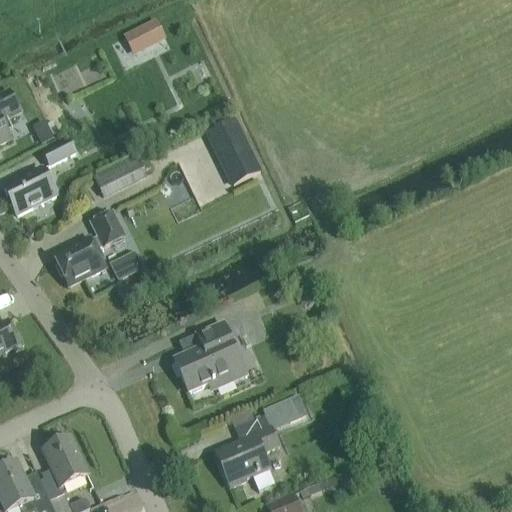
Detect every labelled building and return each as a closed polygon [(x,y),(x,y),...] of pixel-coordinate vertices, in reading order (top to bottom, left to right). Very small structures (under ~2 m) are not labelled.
[(192,29),(179,5),(159,15),(171,40),(192,29)] [(124,36),(134,57),(168,42),(159,21),(124,36)] [(1,124),(19,115),(9,95),(0,99),(0,148),(10,143),(1,124)] [(54,142),(45,125),(32,131),(41,149),(54,142)] [(260,177),(235,125),(208,138),(233,190),(260,177)] [(77,158),(70,144),(42,158),(49,172),(77,158)] [(146,181),(136,159),(94,178),(104,200),(146,181)] [(17,220),(56,200),(42,173),(3,193),(17,220)] [(96,254),(103,251),(103,252),(125,241),(112,216),(91,227),(98,241),(91,244),(90,243),(54,261),(69,291),(105,273),(96,254)] [(118,288),(143,275),(134,258),(110,270),(118,288)] [(328,298),(319,280),(294,293),(303,310),(328,298)] [(0,358),(14,352),(15,355),(24,351),(18,339),(15,340),(8,325),(6,325),(7,326),(0,329),(0,358)] [(227,368),(239,362),(224,327),(197,339),(202,352),(174,364),(189,397),(214,386),(217,393),(234,385),(227,368)] [(299,398),(280,406),(290,428),(308,420),(299,398)] [(269,473),(263,458),(278,451),(265,421),(235,434),(240,446),(215,457),(230,492),(246,486),(245,484),(252,481),(258,495),(274,488),(268,473),(269,473)] [(42,478),(44,484),(41,486),(52,511),(70,511),(61,491),(87,479),(70,443),(44,455),(52,473),(42,478)] [(52,511),(41,486),(28,492),(16,468),(0,475),(0,502),(4,511),(17,511),(19,511),(52,511)] [(298,511),(293,499),(267,510),(267,511),(298,511)]
